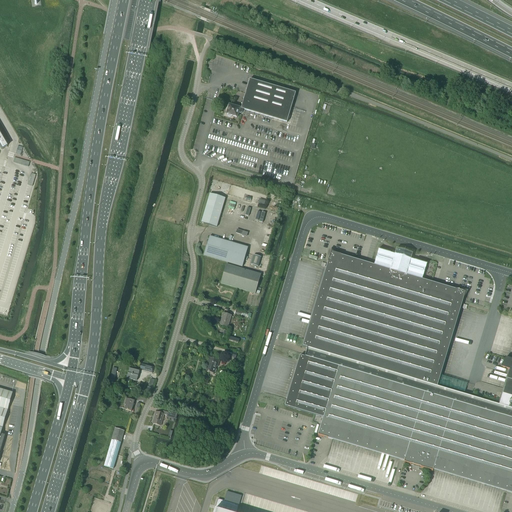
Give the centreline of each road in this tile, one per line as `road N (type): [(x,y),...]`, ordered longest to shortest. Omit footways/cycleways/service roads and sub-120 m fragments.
road 1 (unclassified): [(114,0),(11,511)]
road 2 (unclassified): [(244,455),(245,428),(307,225),(326,218),(502,270)]
road 3 (unclassified): [(138,468),(135,439),(192,272),(201,180),(180,147),(200,62)]
road 4 (primary): [(87,380),(101,219),(145,0)]
road 5 (primary): [(124,0),(99,129),(71,369)]
road 6 (motorway): [(305,0),(511,86)]
road 7 (unclassified): [(244,455),(451,511)]
road 8 (primary): [(48,511),(87,380)]
road 9 (primary): [(69,382),(31,511)]
road 10 (unclassified): [(470,390),(502,270)]
